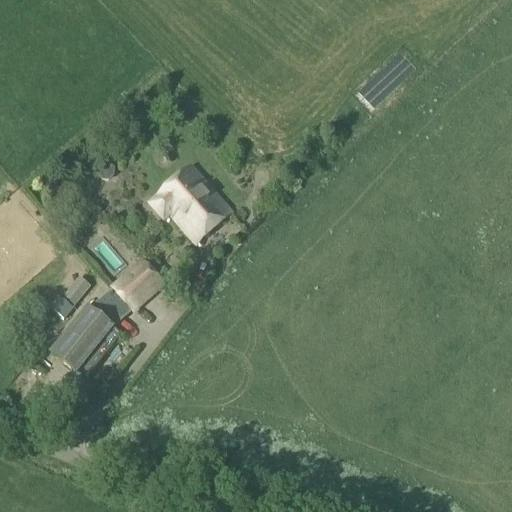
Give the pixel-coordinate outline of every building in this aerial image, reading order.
[(114,172),(109,166),(101,166),(96,171),(96,178),(100,184),(108,184),(113,179),(114,172)] [(230,218),(190,172),(151,206),(160,216),(166,211),(197,247),(230,218)] [(132,315),(162,289),(142,266),(112,293),(132,315)] [(74,309),(90,290),(79,281),(63,300),(74,309)] [(83,385),(120,339),(86,311),(85,312),(86,313),(51,357),(50,356),(49,357),(83,385)]
